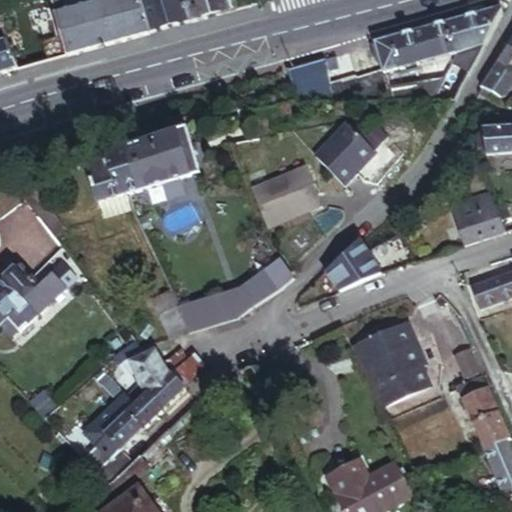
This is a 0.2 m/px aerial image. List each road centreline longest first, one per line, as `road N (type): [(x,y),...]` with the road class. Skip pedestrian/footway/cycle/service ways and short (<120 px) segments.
road 1 (residential): [(511,19),(444,137),(402,191),(233,345),(511,245)]
road 2 (secondary): [(0,108),(406,0)]
